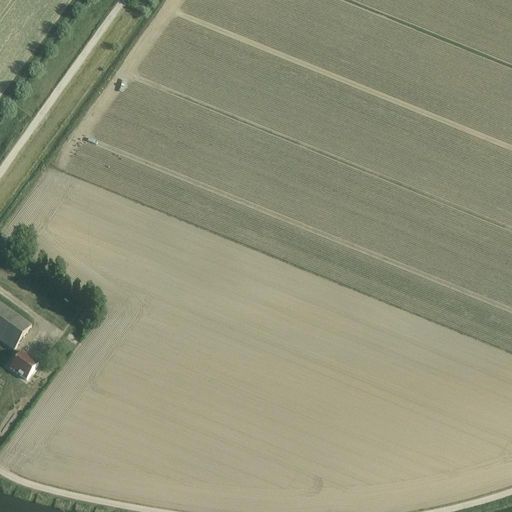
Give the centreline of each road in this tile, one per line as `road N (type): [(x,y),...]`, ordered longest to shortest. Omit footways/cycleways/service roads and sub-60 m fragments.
road 1 (track): [(0,172),(123,0)]
road 2 (track): [(159,511),(48,489),(0,470)]
